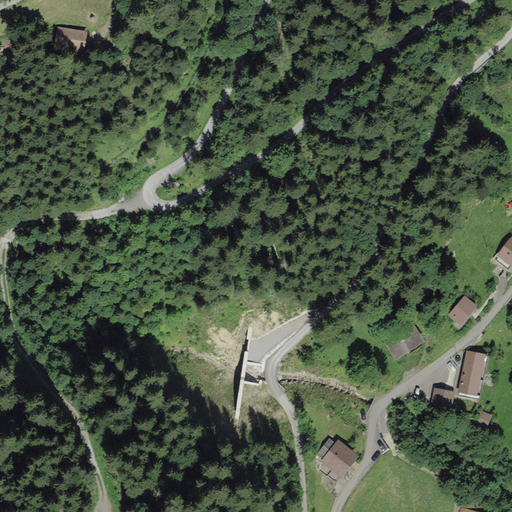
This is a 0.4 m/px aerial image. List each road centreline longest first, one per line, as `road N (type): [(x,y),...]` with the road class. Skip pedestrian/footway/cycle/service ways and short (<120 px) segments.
road 1 (track): [(146,196),(125,208),(34,225),(13,237),(6,253),(8,320),(87,445),(105,511)]
road 2 (residential): [(335,511),(365,457),(380,403),(463,343),(511,292)]
